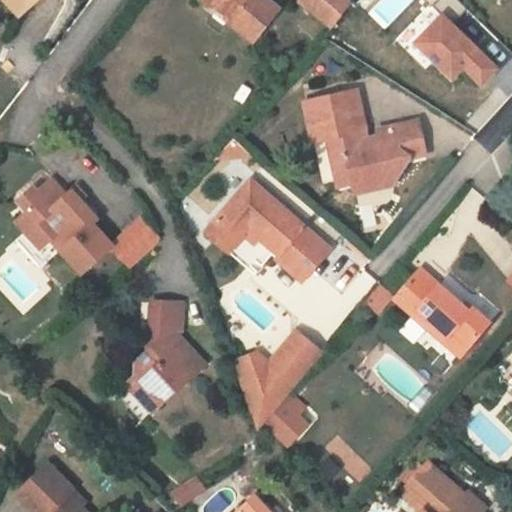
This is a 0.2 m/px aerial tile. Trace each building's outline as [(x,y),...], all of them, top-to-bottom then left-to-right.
[(5,0),(20,15),(36,0),(5,0)] [(203,0),(230,21),(235,15),(216,0),(203,0)] [(216,0),(235,15),(230,21),(254,40),(279,9),(267,0),(216,0)] [(351,1),(349,0),(300,0),(300,1),(331,26),(351,1)] [(453,24),(468,8),(460,0),(438,0),(433,6),(443,15),(416,42),(453,78),(465,66),(483,84),(498,68),(453,24)] [(355,91),(323,99),(327,114),(358,107),(355,91)] [(355,181),(381,175),(394,183),(410,156),(425,153),(418,122),(377,131),(379,137),(380,144),(368,147),(366,140),(358,107),(327,114),(323,99),(306,103),(315,140),(329,137),(340,184),(355,181)] [(379,137),(366,140),(368,147),(380,144),(379,137)] [(381,175),(355,181),(357,191),(394,183),(381,175)] [(38,221),(43,217),(56,231),(50,236),(82,272),(112,245),(92,223),(97,219),(80,201),(71,191),(66,196),(52,179),(38,191),(34,187),(19,201),(28,211),(38,221)] [(251,179),(215,221),(238,241),(244,234),(249,228),(257,235),(278,253),(275,257),(302,281),(330,248),(251,179)] [(76,187),(71,191),(80,201),(85,196),(76,187)] [(40,246),(50,236),(56,231),(43,217),(38,221),(28,211),(17,220),(27,231),(9,247),(33,275),(52,258),(40,246)] [(141,219),(132,228),(150,248),(159,239),(141,219)] [(215,221),(206,231),(229,251),(238,241),(215,221)] [(150,248),(132,228),(112,245),(131,266),(150,248)] [(257,235),(249,228),(244,234),(252,241),(257,235)] [(417,311),(447,337),(444,341),(461,356),(490,322),(473,307),(469,312),(463,307),(420,270),(395,298),(414,314),(417,311)] [(395,298),(383,288),(374,300),(385,310),(395,298)] [(208,364),(179,332),(184,327),(185,302),(155,300),(152,336),(152,340),(154,340),(162,343),(161,348),(152,356),(148,352),(134,365),(134,377),(128,382),(155,413),(208,364)] [(468,302),(463,307),(469,312),(473,307),(468,302)] [(447,337),(417,311),(414,314),(444,341),(447,337)] [(321,353),(296,332),(270,364),(257,353),(233,362),(259,429),(281,402),(321,353)] [(154,340),(152,340),(148,352),(152,356),(161,348),(162,343),(154,340)] [(511,364),(502,376),(511,384),(511,364)] [(155,413),(128,382),(121,388),(148,418),(155,413)] [(293,394),(265,423),(289,446),(310,425),(299,415),(307,408),(293,394)] [(220,461),(199,475),(207,487),(228,473),(220,461)] [(466,496),(428,463),(402,492),(423,510),(420,511),(479,511),(463,498),(466,496)] [(85,511),(81,507),(68,494),(73,489),(48,464),(18,494),(36,511),(85,511)] [(339,471),(331,480),(342,491),(350,482),(339,471)] [(195,477),(168,491),(176,506),(202,491),(195,477)] [(86,502),(73,489),(68,494),(81,507),(86,502)] [(466,496),(463,498),(479,511),(481,511),(486,508),(469,493),(466,496)] [(238,511),(268,511),(255,497),(238,511)]
